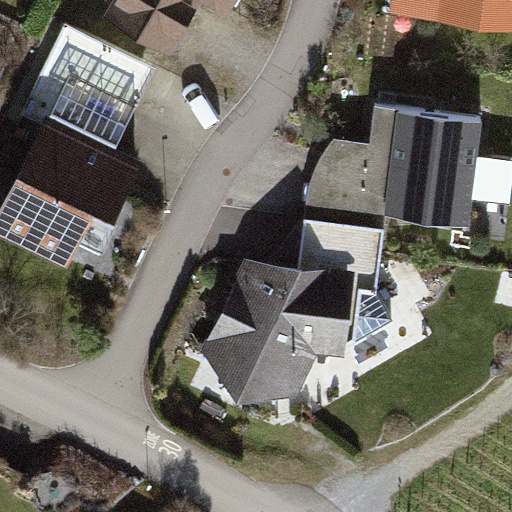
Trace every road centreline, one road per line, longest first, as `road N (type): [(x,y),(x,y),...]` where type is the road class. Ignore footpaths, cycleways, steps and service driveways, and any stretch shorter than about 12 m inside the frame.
road 1 (residential): [(310,0),(93,422)]
road 2 (track): [(337,511),(511,388)]
road 3 (residential): [(250,511),(93,422)]
